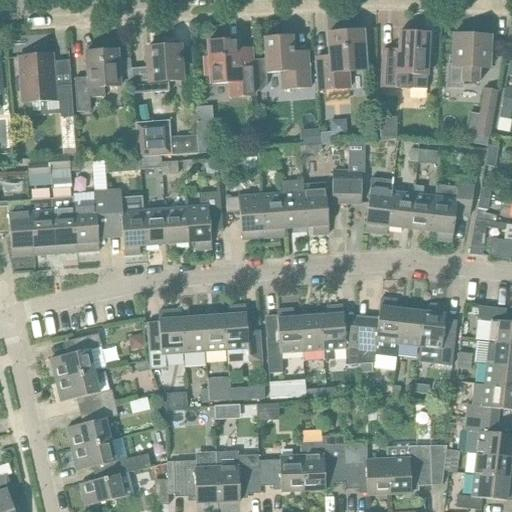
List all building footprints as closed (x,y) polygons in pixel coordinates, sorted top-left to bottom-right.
[(348,72),(366,71),(364,45),(367,45),(366,35),(363,36),(363,31),(328,34),(329,58),(316,59),(318,92),(349,90),(348,72)] [(399,42),(403,47),(398,51),(382,51),(380,88),(426,90),(429,34),(399,33),(399,42)] [(447,67),(447,86),(462,87),(462,83),(478,84),(479,69),(489,69),(491,37),(453,35),(451,67),(447,67)] [(292,36),(264,38),(265,60),(266,74),(281,73),(282,91),(310,89),(308,60),(308,52),(293,53),(292,36)] [(203,58),(204,77),(210,77),(210,85),(229,83),(230,98),(255,96),(252,55),(239,56),(238,40),(207,43),(208,58),(203,58)] [(179,47),(147,49),(150,93),(169,92),(168,82),(181,81),(179,47)] [(130,60),(118,61),(118,51),(85,53),(87,78),(74,79),(76,113),(90,112),(89,99),(104,97),(104,88),(120,87),(120,82),(132,81),(130,60)] [(73,117),(71,86),(54,87),(52,56),(19,58),(22,103),(59,100),(60,118),(73,117)] [(497,92),(484,89),(475,137),(489,139),(497,92)] [(511,100),(503,98),(501,109),(511,111),(511,105),(511,100)] [(509,120),(511,111),(501,109),(499,119),(509,120)] [(380,118),(380,141),(396,140),(396,118),(380,118)] [(169,121),(135,124),(137,158),(139,158),(160,156),(171,156),(169,121)] [(306,130),(307,145),(319,144),(318,129),(306,130)] [(332,145),(332,138),(331,138),(330,133),(321,134),(321,146),(332,145)] [(197,138),(198,154),(209,153),(208,137),(197,138)] [(361,143),(349,144),(348,167),(349,167),(361,167),(361,143)] [(321,145),(301,147),(301,155),(317,154),(321,150),(321,145)] [(486,156),(497,158),(498,148),(488,146),(486,156)] [(301,147),(289,148),(289,156),(301,155),(301,147)] [(417,163),(418,151),(410,150),(409,162),(417,163)] [(438,166),(439,153),(419,151),(417,163),(438,166)] [(11,155),(0,155),(0,166),(12,166),(11,155)] [(279,155),(257,156),(258,166),(280,165),(280,160),(279,155)] [(75,156),(47,158),(47,163),(49,163),(50,170),(70,169),(69,163),(75,163),(75,156)] [(140,170),(161,169),(161,163),(160,156),(139,158),(140,170)] [(495,168),(497,158),(486,156),(485,166),(495,168)] [(121,159),(104,161),(105,175),(122,173),(121,159)] [(191,161),(183,162),(184,174),(192,173),(191,161)] [(161,163),(161,169),(162,175),(178,174),(177,162),(161,163)] [(49,163),(47,163),(27,164),(28,176),(50,175),(50,170),(49,163)] [(347,204),(348,173),(332,172),(332,204),(347,204)] [(348,173),(347,204),(361,204),(361,173),(348,173)] [(463,178),(463,186),(474,187),(475,179),(463,178)] [(371,180),(364,233),(386,236),(387,227),(392,193),(393,179),(392,179),(392,183),(371,180)] [(303,182),(281,183),(282,195),(285,229),(306,228),(304,193),(303,185),(303,182)] [(325,183),(303,185),(304,193),(306,228),(312,227),(313,236),(329,235),(326,191),(325,183)] [(436,186),(434,198),(430,232),(436,233),(435,241),(451,243),(455,215),(469,217),(474,187),(463,186),(457,185),(457,188),(436,186)] [(409,230),(430,232),(434,198),(423,196),(424,187),(414,186),(413,195),(409,230)] [(481,189),(479,199),(489,200),(491,190),(481,189)] [(120,191),(107,192),(110,240),(122,239),(124,257),(140,255),(139,247),(145,247),(143,212),(142,197),(121,198),(120,191)] [(94,208),(74,210),(77,253),(99,252),(98,241),(110,240),(107,192),(93,193),(94,208)] [(186,209),(188,243),(194,243),(195,251),(211,250),(209,224),(222,223),(219,193),(198,194),(199,208),(186,209)] [(392,193),(387,227),(409,230),(413,195),(392,193)] [(282,195),(261,196),(263,239),(285,238),(284,229),(282,195)] [(263,239),(261,196),(238,198),(226,199),(227,213),(239,212),(241,241),(263,239)] [(73,198),(51,199),(55,255),(77,253),(74,210),(73,198)] [(55,255),(51,199),(30,201),(34,256),(55,255)] [(487,210),(489,200),(479,199),(477,209),(487,210)] [(8,206),(0,206),(0,233),(10,233),(11,258),(34,256),(30,201),(8,202),(8,206)] [(167,245),(188,243),(186,209),(164,210),(167,245)] [(145,247),(167,245),(164,210),(143,212),(145,247)] [(511,243),(490,241),(488,258),(511,260),(511,243)] [(482,247),(470,246),(469,255),(481,257),(482,247)] [(369,331),(357,332),(359,365),(372,364),(374,364),(375,353),(396,355),(397,345),(401,310),(395,309),(396,301),(380,299),(378,319),(371,318),(369,331)] [(423,313),(419,348),(440,350),(439,364),(452,366),(456,329),(443,328),(444,320),(446,307),(430,305),(429,313),(423,313)] [(230,316),(224,316),(226,351),(227,365),(248,364),(262,363),(260,332),(247,333),(245,306),(229,307),(230,316)] [(327,316),(321,316),(323,351),(324,361),(334,360),(334,350),(344,350),(345,359),(345,366),(359,365),(357,332),(344,333),(343,315),(342,306),(326,307),(327,316)] [(491,321),(489,343),(511,345),(511,323),(502,322),(503,310),(478,307),(477,320),(491,321)] [(302,353),(299,318),(293,318),(293,310),(276,311),(278,338),(266,339),(268,374),(282,373),(281,354),(302,353)] [(401,310),(397,345),(419,348),(423,313),(401,310)] [(183,354),(181,319),(180,311),(158,312),(159,325),(148,326),(147,324),(146,324),(149,368),(150,371),(166,370),(165,355),(183,354)] [(226,351),(224,316),(202,318),(205,353),(226,351)] [(321,316),(299,318),(302,353),(302,363),(324,361),(321,316)] [(202,318),(181,319),(183,354),(205,353),(202,318)] [(66,356),(50,359),(55,381),(94,372),(106,369),(101,348),(98,334),(74,340),(77,353),(66,356)] [(511,367),(511,345),(489,343),(486,364),(511,367)] [(459,353),(458,361),(470,363),(471,355),(459,353)] [(147,361),(136,364),(138,374),(150,371),(147,361)] [(458,361),(457,369),(469,371),(470,363),(458,361)] [(372,364),(359,365),(360,374),(373,373),(372,364)] [(511,367),(486,364),(484,386),(511,388),(511,367)] [(99,393),(94,372),(55,381),(60,403),(99,393)] [(415,385),(414,393),(428,395),(429,387),(415,385)] [(511,388),(484,386),(475,385),(472,406),(467,405),(466,418),(497,422),(498,410),(511,411),(511,388)] [(283,386),(271,387),(272,404),(284,403),(283,386)] [(392,387),(391,399),(399,400),(400,388),(392,387)] [(242,388),(229,389),(230,401),(242,400),(242,388)] [(327,402),(335,401),(335,389),(326,390),(327,402)] [(209,402),(208,390),(200,390),(201,403),(209,402)] [(219,390),(208,390),(209,402),(226,401),(225,395),(219,390)] [(318,390),(319,402),(327,402),(326,390),(318,390)] [(111,391),(99,393),(102,407),(115,404),(111,391)] [(172,394),(160,394),(165,409),(172,408),(172,394)] [(102,407),(79,412),(82,425),(66,428),(71,450),(110,441),(105,420),(118,417),(115,404),(102,407)] [(226,407),(213,408),(213,413),(214,421),(227,420),(226,407)] [(478,433),(476,454),(511,458),(511,452),(511,435),(495,434),(497,422),(466,418),(464,432),(478,433)] [(300,444),(301,457),(303,492),(325,491),(325,484),(345,483),(344,446),(343,437),(321,438),(321,443),(300,444)] [(110,441),(71,450),(76,472),(93,468),(96,481),(128,473),(150,468),(147,455),(115,463),(110,441)] [(366,445),(344,446),(345,483),(345,490),(365,490),(366,497),(388,496),(386,461),(367,462),(366,445)] [(407,460),(386,461),(388,496),(410,495),(410,488),(430,487),(429,447),(407,448),(407,460)] [(457,460),(458,452),(446,451),(445,459),(457,460)] [(247,495),(260,494),(260,487),(258,462),(258,456),(237,457),(237,453),(215,454),(216,468),(217,503),(240,502),(240,500),(239,495),(247,495)] [(476,454),(473,476),(511,480),(511,464),(510,465),(511,458),(476,454)] [(280,493),(303,492),(301,457),(279,458),(279,461),(258,462),(260,487),(280,486),(280,493)] [(195,504),(217,503),(216,468),(196,469),(195,462),(173,462),(174,498),(195,497),(195,504)] [(128,473),(96,481),(79,485),(85,507),(134,496),(128,473)] [(0,511),(12,511),(11,507),(15,506),(5,476),(0,478),(0,511)] [(457,496),(455,508),(480,511),(482,499),(511,502),(511,480),(473,476),(471,497),(457,496)] [(169,505),(168,480),(154,481),(155,506),(169,505)]
